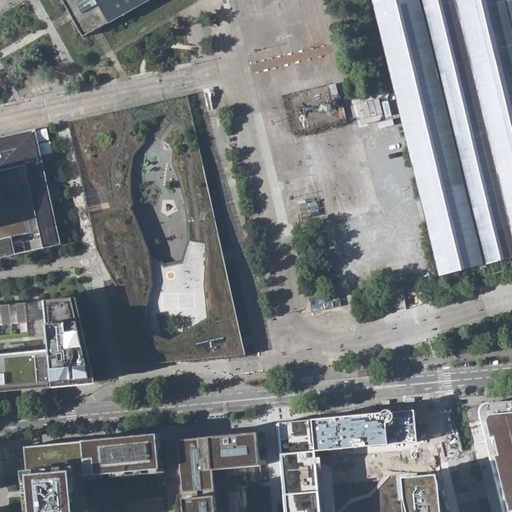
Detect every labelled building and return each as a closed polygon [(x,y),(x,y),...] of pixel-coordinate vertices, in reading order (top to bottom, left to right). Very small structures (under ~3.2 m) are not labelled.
[(62,0),(83,38),(111,22),(149,0),(62,0)] [(511,0),(372,0),(380,27),(386,52),(440,277),(484,266),(486,277),(511,270),(511,0)] [(363,101),(365,115),(383,113),(381,99),(363,101)] [(102,273),(123,367),(246,356),(198,145),(176,152),(175,162),(184,192),(189,190),(190,195),(186,195),(189,222),(196,221),(197,225),(192,226),(199,257),(201,256),(202,261),(203,266),(197,268),(192,293),(152,296),(152,294),(142,296),(141,297),(141,294),(137,277),(124,263),(148,254),(132,212),(129,214),(128,209),(131,208),(125,157),(121,158),(124,152),(127,154),(143,138),(126,109),(68,122),(90,217),(102,273)] [(0,137),(0,258),(17,255),(43,249),(62,245),(43,162),(36,129),(29,131),(0,137)] [(146,142),(143,138),(127,154),(124,152),(121,158),(125,157),(131,208),(128,209),(129,214),(132,212),(148,254),(124,263),(137,277),(141,294),(141,297),(142,296),(152,294),(152,296),(192,293),(197,268),(203,266),(202,261),(201,256),(199,257),(192,226),(197,225),(196,221),(189,222),(186,195),(190,195),(189,190),(184,192),(175,162),(176,152),(172,153),(172,163),(180,185),(185,202),(187,222),(188,241),(182,260),(165,264),(150,251),(141,233),(135,215),(132,195),(131,176),(134,156),(145,143),(146,142)] [(73,299),(45,302),(47,326),(50,350),(0,355),(0,388),(53,384),(91,380),(78,323),(73,299)] [(26,304),(0,305),(0,324),(27,322),(26,304)] [(511,511),(511,401),(484,404),(481,405),(479,408),(479,411),(489,449),(494,472),(499,492),(504,511),(511,511)] [(445,406),(457,467),(473,464),(460,403),(445,406)] [(413,410),(277,423),(285,511),(320,511),(315,452),(417,444),(413,410)] [(257,420),(229,423),(231,434),(258,431),(257,420)] [(260,465),(257,433),(178,440),(184,511),(215,511),(211,470),(260,465)] [(161,470),(158,435),(25,447),(30,511),(74,511),(72,478),(161,470)] [(421,477),(403,479),(405,504),(402,505),(402,511),(441,511),(440,486),(437,475),(421,477)]
